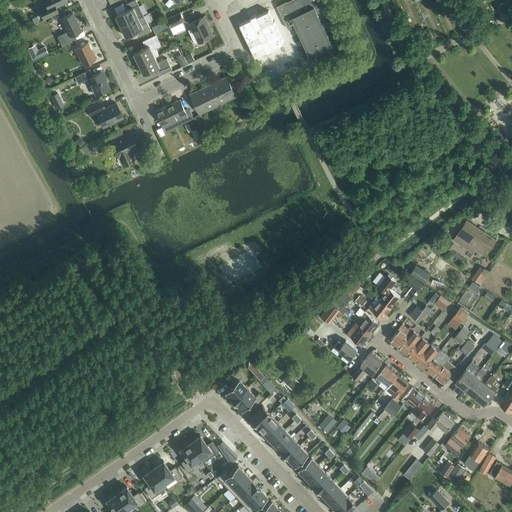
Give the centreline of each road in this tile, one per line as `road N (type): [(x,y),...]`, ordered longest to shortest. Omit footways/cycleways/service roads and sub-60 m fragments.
road 1 (residential): [(50,511),(212,401),(316,511)]
road 2 (track): [(498,169),(421,76),(381,0)]
road 3 (residential): [(511,421),(461,411),(376,341),(399,312)]
road 4 (residential): [(137,103),(238,54),(213,0)]
road 5 (track): [(380,253),(511,159)]
road 6 (track): [(77,184),(0,49)]
